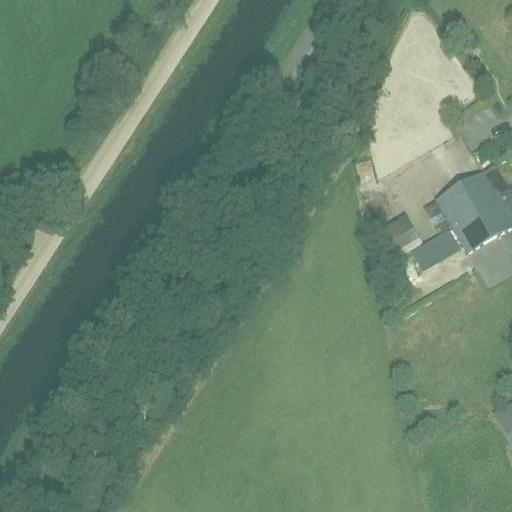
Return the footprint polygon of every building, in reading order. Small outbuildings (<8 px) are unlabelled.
[(465,129),(476,152),(506,138),(495,115),(465,129)] [(381,162),(397,160),(393,138),(377,141),(381,162)] [(402,183),(412,182),(410,160),(401,161),(402,183)] [(435,204),(466,257),(511,230),(511,227),(482,177),(435,204)] [(429,281),(416,258),(407,263),(420,286),(429,281)] [(511,406),(493,417),(511,449),(511,406)]
